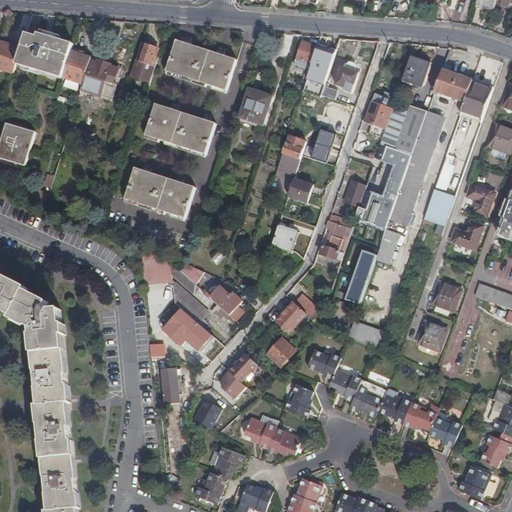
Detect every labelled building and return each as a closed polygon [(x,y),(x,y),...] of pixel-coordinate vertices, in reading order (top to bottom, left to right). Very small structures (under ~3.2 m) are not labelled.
[(494,12),(497,3),(497,0),(477,0),(477,2),(484,4),(483,8),(494,12)] [(26,66),(48,73),(49,70),(64,75),(71,52),(74,45),(71,44),(51,37),(50,40),(38,36),(27,33),(22,48),(17,63),(26,66)] [(199,81),(209,51),(177,40),(167,71),(199,81)] [(309,63),(303,81),(307,82),(318,46),(302,41),(295,65),(301,67),(303,61),(309,63)] [(0,68),(14,72),(17,63),(22,48),(0,42),(0,68)] [(133,78),(151,84),(156,67),(154,66),(159,50),(143,45),(133,78)] [(209,51),(199,81),(228,91),(238,60),(224,56),(226,52),(219,49),(217,54),(209,51)] [(64,75),(64,78),(84,84),(91,62),(92,59),(71,52),(64,75)] [(384,138),(382,144),(413,156),(428,112),(412,107),(416,97),(413,91),(424,85),(432,63),(422,59),(421,62),(411,58),(394,109),(384,138)] [(91,62),(84,84),(82,89),(102,95),(112,65),(99,61),(98,64),(91,62)] [(343,67),(336,85),(345,88),(344,90),(353,94),(360,73),(356,72),(357,68),(356,64),(351,62),(348,64),(347,68),(343,67)] [(122,68),(112,65),(102,95),(102,97),(113,101),(118,84),(122,68)] [(466,101),(473,81),(473,80),(450,72),(451,68),(444,66),(436,91),(466,101)] [(48,73),(63,78),(64,78),(64,75),(49,70),(48,73)] [(483,118),(493,91),(484,88),(485,85),(473,81),(466,101),(463,111),(483,118)] [(333,85),(327,83),(314,123),(328,128),(331,118),(324,116),(330,97),(329,97),(333,85)] [(81,92),(101,98),(102,97),(102,95),(82,89),(81,92)] [(240,117),(253,121),(262,93),(249,89),(240,117)] [(262,93),(253,121),(265,125),(274,97),(262,93)] [(384,138),(394,109),(373,101),(366,121),(374,124),(371,133),(384,138)] [(178,145),(188,114),(157,104),(147,135),(178,145)] [(442,116),(428,112),(413,156),(395,208),(408,213),(442,116)] [(188,114),(178,145),(207,155),(217,124),(210,122),(212,118),(205,115),(203,120),(188,114)] [(23,143),(33,146),(37,132),(23,128),(9,124),(6,130),(0,150),(0,156),(27,165),(31,152),(22,149),(23,143)] [(511,146),(511,129),(497,124),(490,146),(510,153),(511,146)] [(289,136),(283,154),(301,160),(303,156),(307,143),(289,136)] [(31,152),(33,146),(23,143),(22,149),(31,152)] [(360,208),(357,216),(388,227),(391,217),(395,208),(413,156),(382,144),(378,156),(377,158),(396,165),(387,190),(382,188),(380,193),(366,188),(360,208)] [(127,199),(158,209),(168,178),(136,169),(127,199)] [(168,178),(158,209),(186,219),(196,188),(183,183),(185,179),(178,177),(176,181),(168,178)] [(313,186),(295,179),(289,197),(308,203),(313,186)] [(366,188),(368,185),(353,180),(345,203),(360,208),(366,188)] [(495,193),(472,184),(467,196),(478,200),(474,212),(487,216),(495,193)] [(440,224),(445,226),(456,197),(435,190),(428,209),(443,215),(440,224)] [(500,235),(508,238),(511,227),(511,203),(511,205),(508,204),(501,222),(505,223),(500,235)] [(355,223),(331,214),(329,220),(352,228),(355,223)] [(391,217),(388,227),(381,247),(394,252),(404,222),(391,217)] [(352,228),(329,220),(327,227),(335,230),(329,247),(325,246),(322,254),(323,255),(322,257),(324,258),(325,255),(341,261),(352,228)] [(484,225),(471,221),(467,232),(456,229),(452,240),(475,249),(484,225)] [(281,223),(273,245),(291,251),(297,233),(293,231),(284,228),(286,225),(281,223)] [(435,234),(443,235),(445,228),(437,226),(435,234)] [(219,250),(212,260),(218,264),(225,255),(219,250)] [(347,299),(360,304),(378,256),(364,251),(347,299)] [(186,276),(170,262),(171,267),(171,273),(192,291),(197,285),(196,285),(186,276)] [(145,284),(172,282),(171,273),(171,267),(144,269),(145,284)] [(186,276),(196,285),(207,273),(204,272),(193,267),(186,276)] [(69,373),(65,335),(63,324),(62,309),(52,310),(48,307),(50,302),(28,291),(29,288),(0,273),(0,308),(15,316),(14,319),(30,328),(31,326),(35,328),(35,335),(33,335),(41,401),(41,406),(39,407),(43,448),(50,511),(48,511),(79,511),(79,509),(82,508),(80,492),(79,492),(77,478),(78,477),(74,441),(73,441),(71,427),(73,427),(70,403),(72,403),(70,385),(68,385),(67,373),(69,373)] [(172,282),(173,287),(175,302),(175,303),(183,310),(199,324),(208,313),(174,283),(172,282)] [(441,282),(433,303),(453,310),(460,289),(441,282)] [(475,297),(486,301),(490,289),(479,285),(475,297)] [(221,286),(211,298),(219,305),(230,315),(237,321),(245,313),(238,307),(244,302),(234,293),(231,295),(221,286)] [(294,287),(287,295),(295,302),(307,313),(314,305),(294,287)] [(490,289),(486,301),(505,308),(510,296),(490,289)] [(307,313),(295,302),(278,321),(284,326),(288,330),(290,332),(298,323),(306,330),(312,324),(315,320),(307,313)] [(225,322),(230,315),(219,305),(213,311),(225,322)] [(199,324),(183,310),(165,331),(182,346),(188,340),(200,350),(213,335),(199,324)] [(358,311),(349,338),(350,338),(376,349),(379,350),(380,348),(389,321),(360,312),(358,311)] [(320,325),(315,320),(312,324),(318,329),(321,326),(320,325)] [(446,328),(427,321),(419,342),(439,349),(446,328)] [(283,339),(277,345),(275,348),(268,355),(282,367),(297,351),(283,339)] [(151,345),(152,358),(167,357),(166,344),(151,345)] [(329,378),(332,380),(337,368),(342,357),(333,353),(332,356),(323,353),(315,349),(307,367),(316,371),(316,368),(325,372),(324,374),(323,376),(329,378)] [(231,372),(244,384),(260,366),(247,354),(231,372)] [(177,368),(162,370),(165,402),(181,400),(180,393),(184,392),(182,377),(178,377),(177,368)] [(343,399),(353,402),(360,386),(363,379),(337,368),(332,380),(329,386),(337,389),(336,390),(345,394),(344,396),(343,399)] [(244,384),(231,372),(224,380),(222,388),(235,400),(237,398),(247,387),(244,384)] [(285,410),(307,419),(312,410),(310,409),(307,408),(311,400),(314,392),(297,385),(293,393),(292,393),(285,410)] [(368,414),(376,417),(378,412),(384,400),(375,397),(367,393),(368,390),(360,386),(353,402),(350,409),(359,413),(360,410),(361,408),(369,411),(368,414)] [(259,398),(263,394),(257,389),(253,393),(259,398)] [(497,389),(493,399),(503,403),(507,405),(508,405),(511,395),(497,389)] [(394,422),(403,426),(413,403),(396,396),(395,398),(386,395),(384,400),(378,412),(387,415),(388,413),(397,416),(395,419),(394,422)] [(196,421),(213,430),(223,409),(206,401),(196,421)] [(421,428),(430,431),(436,418),(437,415),(428,411),(429,410),(413,403),(403,426),(411,429),(412,427),(413,425),(421,428)] [(507,405),(503,403),(499,413),(501,413),(503,414),(507,405)] [(501,413),(493,430),(502,434),(511,438),(511,407),(508,405),(507,405),(503,414),(501,413)] [(430,431),(429,434),(438,438),(439,436),(447,439),(446,441),(444,444),(453,448),(463,426),(454,422),(452,425),(445,422),(436,418),(430,431)] [(260,449),(268,452),(277,430),(277,429),(251,419),(244,437),(253,440),(252,442),(261,445),(260,448),(260,449)] [(168,427),(171,464),(179,463),(177,445),(179,445),(177,426),(168,427)] [(268,452),(267,453),(275,456),(276,454),(277,452),(286,455),(286,454),(295,457),(302,439),(277,430),(268,452)] [(511,438),(502,434),(500,441),(511,446),(511,438)] [(485,454),(481,462),(498,469),(502,461),(505,453),(508,454),(510,455),(511,448),(511,446),(500,441),(491,437),(484,453),(485,454)] [(228,480),(229,480),(233,472),(237,464),(239,465),(241,466),(245,457),(233,452),(221,447),(210,473),(228,480)] [(463,483),(460,491),(482,501),(485,492),(483,491),(486,484),(490,475),(473,468),(469,476),(472,477),(468,485),(465,484),(463,483)] [(224,489),(228,480),(210,473),(209,472),(205,481),(201,490),(198,488),(197,488),(193,496),(217,506),(221,497),(218,496),(221,488),(224,489)] [(291,503),(291,504),(313,511),(317,503),(314,502),(318,494),(321,485),(304,479),(300,488),(303,489),(299,497),(297,496),(294,495),(291,503)] [(257,492),(258,489),(249,486),(238,511),(249,511),(250,509),(256,511),(266,511),(273,494),(266,491),(265,492),(264,495),(257,492)] [(364,511),(368,501),(360,498),(358,500),(358,503),(350,500),(350,497),(342,494),(335,510),(339,511),(364,511)] [(368,501),(364,511),(382,511),(376,510),(377,507),(377,505),(368,501)]
